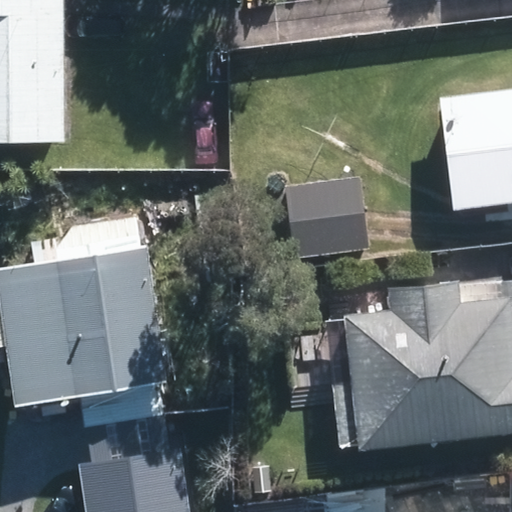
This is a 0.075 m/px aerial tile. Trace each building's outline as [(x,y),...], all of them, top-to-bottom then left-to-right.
[(0,0),(0,143),(66,143),(64,0),(0,0)] [(511,96),(449,104),(459,187),(511,180),(511,96)] [(363,182),(291,191),(299,252),(371,244),(363,182)] [(141,260),(11,283),(33,407),(163,384),(141,260)] [(511,296),(327,315),(341,448),(511,430),(511,296)] [(189,511),(182,462),(94,475),(99,511),(189,511)]
